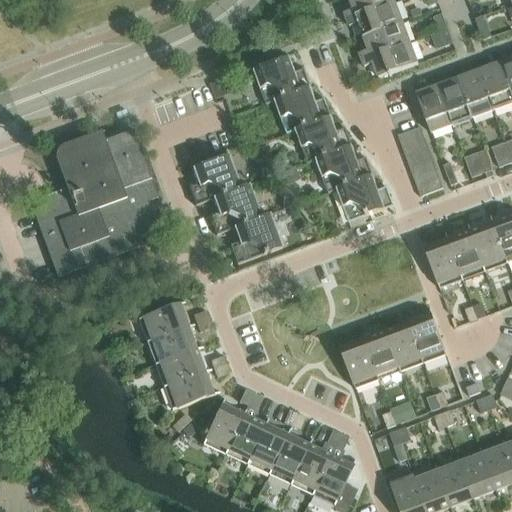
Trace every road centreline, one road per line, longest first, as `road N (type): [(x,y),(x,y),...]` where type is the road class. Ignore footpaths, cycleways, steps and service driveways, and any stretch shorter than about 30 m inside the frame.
road 1 (residential): [(385,511),(356,429),(242,376),(211,294),(409,224)]
road 2 (residential): [(192,242),(29,301),(0,216)]
road 3 (residential): [(511,328),(454,348),(409,224)]
road 4 (residential): [(192,242),(127,64)]
road 5 (tertiary): [(0,110),(127,64)]
road 6 (tertiary): [(127,64),(183,42),(243,0)]
road 7 (residential): [(409,224),(364,106)]
